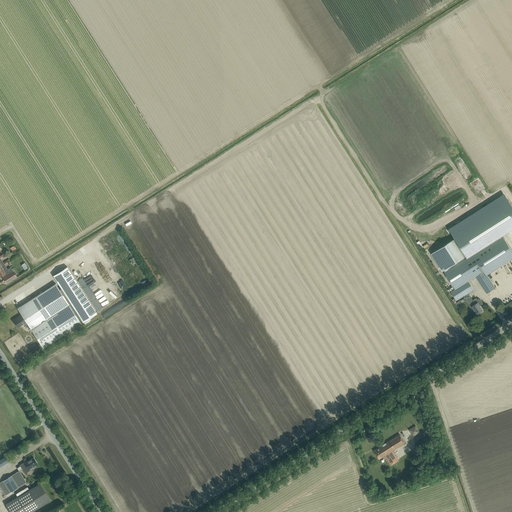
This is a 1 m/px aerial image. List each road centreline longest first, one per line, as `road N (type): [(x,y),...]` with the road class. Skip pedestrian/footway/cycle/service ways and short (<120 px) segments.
road 1 (unclassified): [(214,511),(511,324)]
road 2 (unclassified): [(100,511),(0,353)]
